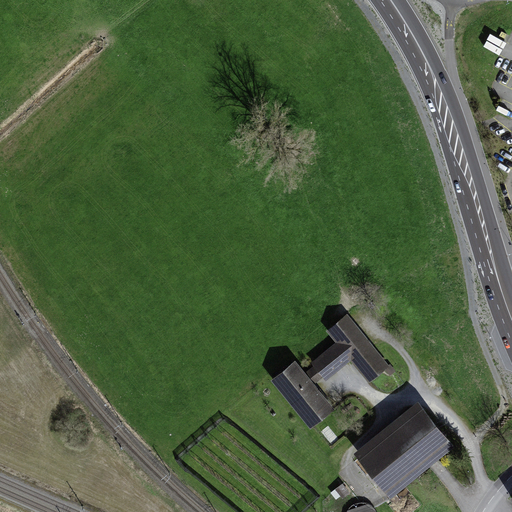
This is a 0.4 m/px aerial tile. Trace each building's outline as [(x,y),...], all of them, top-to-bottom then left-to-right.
[(397,366),(355,314),(335,330),(346,343),(320,364),(334,381),(359,361),(376,382),(397,366)] [(302,362),(280,381),(322,430),(344,411),(302,362)] [(401,407),(353,447),(357,453),(405,413),(401,407)] [(369,460),(400,499),(464,449),(432,409),(369,460)] [(345,511),(373,511),(371,503),(345,509),(345,511)]
